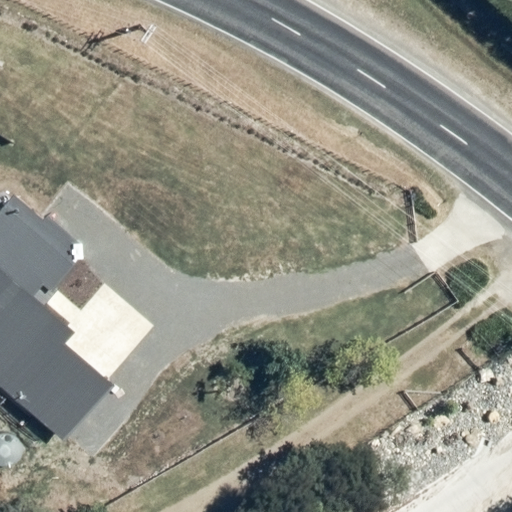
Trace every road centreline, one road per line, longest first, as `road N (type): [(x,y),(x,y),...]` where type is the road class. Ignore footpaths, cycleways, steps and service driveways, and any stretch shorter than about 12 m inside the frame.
road 1 (unclassified): [(248,0),(305,32),(511,188)]
road 2 (unknown): [(511,364),(296,511)]
